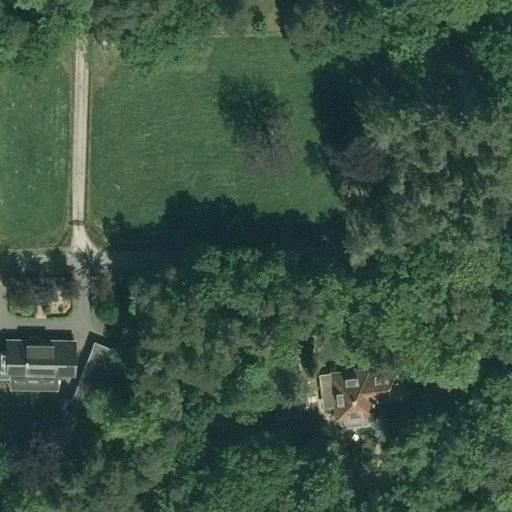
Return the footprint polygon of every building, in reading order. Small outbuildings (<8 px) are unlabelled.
[(103,40),(139,40),(139,24),(102,24),(103,40)] [(6,340),(6,349),(0,349),(0,378),(8,378),(8,373),(72,374),(73,341),(6,340)] [(69,402),(94,411),(109,370),(85,361),(69,402)] [(331,376),(320,377),(324,406),(334,405),(336,419),(339,418),(340,424),(345,428),(367,425),(371,420),(371,415),(375,414),(373,400),(374,400),(400,397),(397,368),(369,372),(369,370),(353,372),(352,371),(345,372),(345,373),(331,375),(331,376)] [(299,395),(300,407),(308,406),(306,394),(299,395)]
